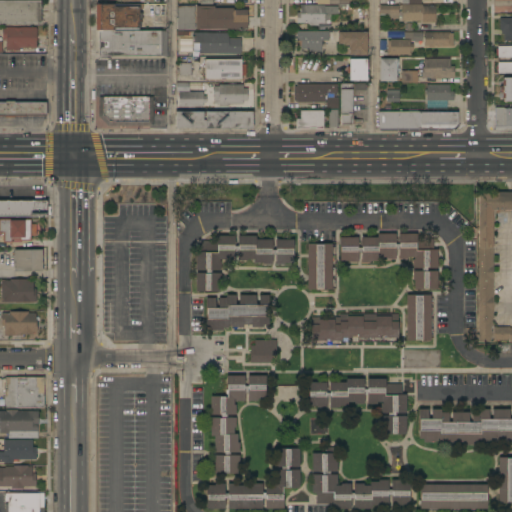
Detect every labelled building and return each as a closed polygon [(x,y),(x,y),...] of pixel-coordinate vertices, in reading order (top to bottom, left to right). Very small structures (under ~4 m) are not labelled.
[(0,0),(41,1),(41,24),(0,24),(0,0)] [(422,5),(422,6),(435,6),(435,23),(422,22),(422,21),(401,21),(401,4),(422,5)] [(95,30),(96,5),(166,5),(166,25),(155,25),(153,24),(153,16),(141,16),(141,21),(139,21),(139,31),(99,30),(95,30)] [(324,5),(324,6),(338,7),(337,15),(331,15),(331,20),(326,20),(326,21),(324,21),(324,23),(318,23),(318,26),(308,26),(308,23),(296,23),(297,13),(300,13),(300,5),(324,5)] [(194,6),(194,31),(177,30),(177,6),(194,6)] [(195,29),(195,6),(214,6),(214,8),(233,8),(233,10),(247,10),(247,29),(195,29)] [(398,6),(398,19),(388,18),(388,14),(380,14),(380,6),(398,6)] [(511,41),(504,41),(504,35),(501,35),(501,30),(499,30),(499,22),(511,22),(511,41)] [(36,28),(36,48),(19,48),(19,51),(6,51),(6,41),(3,41),(3,28),(36,28)] [(167,31),(167,56),(111,56),(111,58),(100,58),(100,56),(99,56),(99,30),(139,31),(167,31)] [(328,31),(328,41),(321,41),(321,51),(308,52),(308,49),(301,49),(301,41),(297,41),(297,31),(328,31)] [(367,32),(367,55),(349,56),(349,46),(343,46),(343,44),(338,44),(338,32),(367,32)] [(390,55),(390,54),(387,54),(387,40),(390,40),(404,40),(404,32),(422,32),(422,42),(414,42),(414,41),(410,41),(410,44),(413,44),(413,51),(410,51),(410,55),(390,55)] [(450,32),(450,33),(452,33),(453,45),(450,46),(434,46),(434,47),(428,47),(428,46),(424,46),(424,33),(450,32)] [(199,54),(199,44),(194,44),(194,33),(228,33),(228,38),(241,38),(241,54),(199,54)] [(511,73),(497,74),(497,47),(511,46),(511,73)] [(242,59),(242,64),(246,64),(246,75),(241,75),(241,80),(205,80),(205,60),(242,59)] [(367,81),(350,81),(350,73),(347,73),(347,67),(350,67),(350,59),(367,59),(367,81)] [(379,59),(396,59),(396,60),(398,60),(398,63),(396,63),(396,77),(397,77),(397,80),(396,80),(396,81),(379,81),(379,59)] [(450,59),(450,66),(454,66),(454,78),(441,78),(441,79),(430,79),(430,78),(421,78),(421,67),(424,67),(424,59),(450,59)] [(191,64),(191,76),(179,76),(179,64),(191,64)] [(417,71),(417,83),(401,83),(401,71),(417,71)] [(511,101),(502,101),(503,98),(502,98),(502,93),(500,93),(500,86),(502,86),(502,81),(503,77),(511,77),(511,101)] [(179,107),(179,92),(177,92),(176,90),(175,90),(175,85),(176,85),(176,83),(189,83),(189,92),(203,92),(203,96),(206,96),(206,104),(203,104),(203,107),(179,107)] [(337,84),(337,93),(325,93),(325,102),(297,103),(297,101),(294,101),(294,87),(297,87),(297,85),(337,84)] [(340,90),(341,90),(341,84),(357,84),(357,90),(352,90),(352,120),(354,120),(354,124),(352,124),(352,125),(341,125),(341,115),(340,115),(340,90)] [(243,85),(243,89),(247,89),(247,101),(243,101),(243,105),(228,105),(228,107),(219,107),(219,104),(213,104),(213,86),(219,87),(219,85),(243,85)] [(449,85),(449,91),(453,91),(453,101),(447,101),(447,108),(426,108),(426,95),(425,95),(425,90),(426,90),(426,85),(449,85)] [(399,90),(399,103),(387,103),(386,90),(399,90)] [(99,96),(153,97),(153,127),(108,126),(99,117),(99,96)] [(338,109),(326,109),(326,97),(338,97),(338,109)] [(0,103),(5,103),(5,101),(14,101),(14,103),(46,103),(46,115),(25,115),(25,117),(0,117),(0,103)] [(503,108),(511,108),(511,130),(495,130),(495,108),(503,108)] [(323,130),(315,129),(309,129),(295,129),(295,118),(300,118),(300,110),(324,110),(323,130)] [(337,127),(328,127),(329,110),(337,110),(337,127)] [(178,129),(176,127),(176,112),(252,111),(253,128),(178,129)] [(418,129),(418,131),(409,131),(409,129),(396,129),(396,131),(379,131),(379,129),(378,129),(378,112),(419,112),(419,129),(418,129)] [(419,112),(457,112),(457,124),(453,129),(427,129),(427,131),(419,131),(419,129),(419,112)] [(511,211),(510,211),(510,213),(499,213),(499,211),(493,211),(493,327),(490,327),(490,332),(492,332),(492,337),(490,337),(490,342),(478,342),(478,194),(491,194),(491,196),(494,196),(494,192),(511,192),(511,211)] [(0,196),(6,196),(6,201),(9,201),(9,195),(19,195),(19,201),(34,201),(34,195),(44,195),(44,201),(47,201),(47,206),(50,206),(50,215),(47,215),(47,217),(0,217),(0,196)] [(0,219),(31,219),(31,224),(36,224),(36,236),(31,236),(31,241),(20,241),(20,240),(12,240),(12,243),(3,243),(3,234),(0,234),(0,219)] [(377,238),(377,234),(395,234),(395,243),(394,243),(394,248),(395,248),(396,259),(386,259),(386,257),(379,257),(379,261),(370,261),(370,263),(361,263),(361,252),(362,252),(362,247),(361,247),(361,238),(377,238)] [(437,268),(428,268),(428,267),(423,267),(423,268),(412,268),(412,260),(414,260),(414,257),(408,257),(408,259),(398,259),(398,248),(399,248),(399,243),(398,243),(398,234),(417,234),(417,243),(416,243),(416,251),(428,251),(428,250),(437,250),(437,268)] [(196,252),(200,252),(200,241),(216,241),(216,236),(235,236),(235,245),(234,245),(234,250),(234,261),(226,261),(226,260),(219,260),(219,261),(220,261),(220,270),(210,270),(205,270),(196,270),(196,252)] [(263,264),(263,263),(253,263),(253,259),(247,259),(247,261),(237,261),(237,251),(238,251),(238,246),(237,246),(237,236),(254,236),(254,240),(272,240),(272,249),(271,249),(271,254),(272,254),(272,264),(263,264)] [(348,262),(348,261),(340,261),(340,252),(340,247),(340,238),(358,238),(358,247),(357,247),(357,252),(358,252),(358,262),(348,262)] [(294,240),(293,249),(292,249),(292,254),(293,254),(293,263),(284,263),(284,265),(275,264),(275,254),(276,254),(276,249),(275,249),(275,240),(294,240)] [(332,290),(323,290),(323,289),(316,289),(316,290),(307,290),(307,244),(316,244),(316,245),(323,245),(323,244),(332,244),(332,290)] [(42,250),(42,271),(14,272),(14,250),(42,250)] [(437,290),(428,290),(428,289),(423,289),(423,290),(414,290),(414,281),(412,281),(412,271),(423,271),(423,272),(428,272),(428,271),(437,271),(437,290)] [(196,273),(205,273),(205,274),(210,274),(210,273),(220,273),(220,282),(219,282),(219,292),(210,292),(210,291),(205,291),(205,292),(196,292),(196,273)] [(1,302),(1,281),(9,281),(9,280),(27,280),(27,281),(33,281),(33,289),(36,289),(36,302),(1,302)] [(269,295),(269,305),(268,305),(268,317),(269,317),(269,325),(263,325),(263,327),(252,327),(252,325),(243,325),(243,328),(231,327),(231,325),(228,325),(228,328),(223,328),(223,331),(211,330),(211,328),(206,328),(206,320),(207,320),(207,308),(206,308),(206,298),(226,298),(226,295),(269,295)] [(430,341),(422,341),(422,340),(414,340),(414,341),(406,341),(406,295),(414,295),(414,296),(422,296),(422,295),(430,295),(430,341)] [(28,312),(28,314),(35,314),(35,321),(37,321),(37,333),(33,333),(33,335),(22,335),(22,336),(4,336),(4,326),(1,326),(1,314),(9,314),(9,312),(28,312)] [(398,314),(398,338),(385,338),(385,336),(380,336),(380,338),(357,338),(357,336),(352,336),(352,338),(341,338),(341,341),(329,341),(329,339),(324,339),(324,341),(311,341),(311,317),(340,317),(340,314),(398,314)] [(509,327),(509,328),(511,328),(511,343),(509,343),(509,340),(494,340),(493,327),(509,327)] [(276,340),(276,355),(272,355),(271,363),(250,363),(250,346),(255,346),(255,340),(276,340)] [(244,376),(244,385),(243,385),(243,390),(245,390),(245,401),(235,401),(235,399),(234,399),(234,405),(236,405),(236,415),(225,415),(225,414),(219,414),(219,415),(210,415),(210,397),(219,397),(227,398),(227,395),(226,395),(226,389),(227,389),(227,385),(226,385),(226,376),(244,376)] [(266,376),(266,385),(265,385),(265,390),(266,390),(266,399),(257,399),(257,401),(247,401),(247,390),(249,390),(248,385),(247,385),(247,376),(266,376)] [(44,408),(5,408),(5,378),(44,378),(44,408)] [(346,383),(346,379),(364,379),(364,388),(363,388),(363,393),(364,393),(364,404),(354,404),(354,402),(348,402),(348,406),(339,406),(339,408),(330,408),(330,397),(330,392),(329,392),(329,383),(346,383)] [(385,379),(385,384),(402,384),(402,395),(406,395),(406,413),(397,413),(397,412),(392,412),(392,413),(380,413),(380,403),(382,403),(382,402),(376,402),(376,404),(367,404),(367,393),(368,393),(368,388),(367,388),(367,379),(385,379)] [(326,383),(326,392),(325,392),(325,397),(327,397),(326,408),(317,408),(317,406),(308,406),(308,397),(309,397),(309,392),(308,392),(308,383),(326,383)] [(441,410),(441,412),(476,413),(476,409),(511,409),(511,442),(504,442),(504,439),(497,439),(497,442),(484,442),(484,439),(481,439),(481,442),(476,442),(476,445),(464,445),(464,442),(456,442),(456,445),(444,445),(444,442),(439,442),(439,439),(436,439),(436,442),(423,442),(423,439),(418,439),(418,410),(441,410)] [(18,438),(18,432),(8,432),(8,434),(0,434),(0,412),(6,412),(6,410),(17,410),(17,411),(38,411),(38,426),(37,426),(37,432),(35,432),(36,438),(18,438)] [(406,435),(396,435),(396,434),(392,434),(392,435),(382,435),(382,425),(381,425),(381,416),(392,416),(392,417),(396,417),(396,416),(406,416),(406,435)] [(214,436),(210,436),(210,418),(219,418),(219,419),(225,419),(225,418),(236,418),(236,428),(234,428),(234,434),(237,434),(237,443),(239,443),(239,453),(228,453),(228,452),(223,452),(214,452),(214,436)] [(32,440),(32,447),(36,447),(36,460),(13,460),(13,463),(4,463),(0,463),(0,452),(3,452),(3,440),(32,440)] [(299,467),(290,467),(290,466),(285,466),(285,467),(275,467),(275,449),(285,449),(285,450),(290,450),(290,449),(299,449),(299,467)] [(312,453),(321,453),(321,454),(326,454),(326,453),(337,453),(337,472),(326,472),(326,471),(321,471),(321,472),(312,472),(312,453)] [(214,456),(223,455),(223,457),(229,457),(229,456),(239,455),(239,465),(237,465),(237,474),(228,474),(228,473),(223,473),(223,474),(214,474),(214,456)] [(511,503),(498,503),(498,457),(511,457),(511,503)] [(13,467),(13,466),(27,466),(27,467),(32,467),(32,474),(36,474),(36,487),(23,487),(23,489),(11,489),(11,487),(9,487),(9,492),(0,491),(0,475),(2,475),(2,467),(13,467)] [(265,509),(265,500),(266,500),(266,494),(265,494),(265,484),(275,484),(275,486),(276,486),(276,479),(274,479),(274,470),(285,470),(285,471),(290,471),(290,470),(299,470),(299,488),(290,488),(290,487),(282,487),(282,489),(284,489),(284,495),(282,495),(282,500),(283,500),(283,509),(265,509)] [(312,475),(321,475),(326,475),(337,475),(337,485),(341,485),(341,484),(350,484),(350,495),(349,495),(349,500),(350,500),(350,509),(332,509),(332,504),(316,504),(316,493),(312,493),(312,475)] [(353,509),(353,500),(355,500),(354,495),(354,484),(363,484),(363,486),(370,486),(370,482),(378,482),(378,480),(388,480),(388,491),(387,491),(387,496),(388,496),(388,505),(372,505),(372,509),(353,509)] [(391,505),(391,496),(392,496),(392,491),(391,491),(391,480),(401,480),(401,482),(409,482),(409,491),(408,491),(408,497),(409,497),(409,505),(391,505)] [(206,509),(206,500),(207,500),(207,495),(206,495),(206,486),(215,486),(215,484),(224,484),(224,494),(223,494),(223,500),(224,500),(224,509),(206,509)] [(228,509),(227,500),(228,500),(228,494),(228,484),(237,484),(237,486),(253,486),(253,484),(262,484),(262,494),(261,494),(261,500),(262,500),(262,509),(228,509)] [(487,485),(487,493),(486,493),(486,500),(487,500),(487,509),(420,509),(420,500),(420,493),(420,485),(487,485)] [(8,511),(8,501),(5,501),(5,493),(44,493),(44,511),(8,511)]
